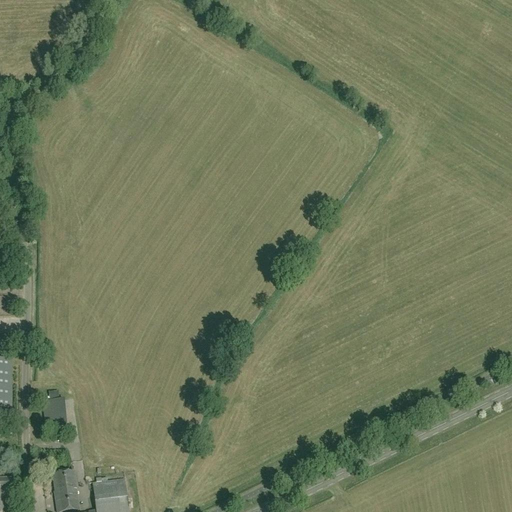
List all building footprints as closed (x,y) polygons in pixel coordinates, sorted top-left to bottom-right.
[(11,361),(0,361),(0,411),(11,411),(11,361)] [(71,416),(77,414),(75,402),(69,403),(71,416)] [(56,511),(74,511),(79,511),(74,473),(53,475),(55,494),(54,494),(56,511)] [(0,511),(8,511),(8,494),(11,494),(10,480),(0,480),(0,511)] [(95,511),(128,511),(124,481),(92,485),(95,511)]
